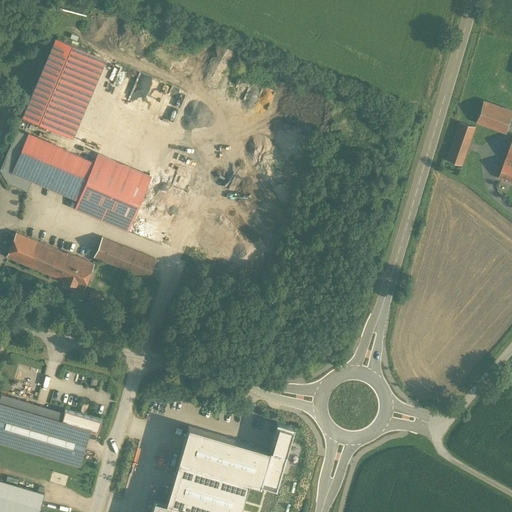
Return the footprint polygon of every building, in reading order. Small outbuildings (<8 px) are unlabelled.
[(105,57),(56,36),(23,114),(72,135),(105,57)] [(511,114),(511,110),(483,100),(476,121),(506,132),(511,114)] [(459,121),(445,159),(461,164),(474,126),(459,121)] [(93,161),(28,134),(13,171),(78,198),(93,161)] [(511,138),(499,177),(511,181),(511,138)] [(149,174),(97,152),(93,161),(78,198),(74,207),(125,229),(149,174)] [(66,252),(16,231),(6,255),(83,287),(87,278),(90,279),(93,270),(90,268),(93,263),(67,252),(66,252)] [(154,258),(101,236),(94,256),(146,277),(154,258)] [(88,301),(99,305),(104,292),(93,288),(88,301)] [(63,412),(0,393),(0,440),(79,464),(90,429),(97,431),(101,420),(64,409),(63,412)] [(270,449),(286,454),(294,427),(276,422),(269,449),(270,449)] [(269,449),(188,425),(165,502),(154,498),(149,511),(238,511),(247,480),(259,484),(270,449),(269,449)] [(286,454),(270,449),(259,484),(276,489),(286,454)] [(37,511),(44,492),(0,478),(0,510),(6,511),(37,511)]
